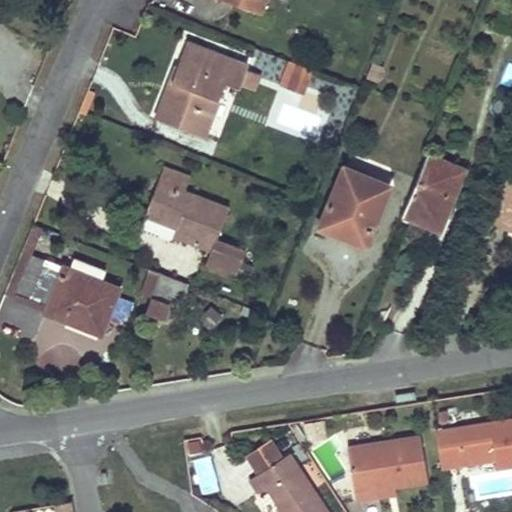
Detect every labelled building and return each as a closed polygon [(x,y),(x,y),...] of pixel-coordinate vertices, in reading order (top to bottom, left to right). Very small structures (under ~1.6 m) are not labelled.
[(262,6),(245,0),(231,0),(259,12),(262,6)] [(511,2),(509,1),(500,25),(511,30),(511,2)] [(186,43),(170,84),(181,88),(167,124),(203,138),(225,84),(239,89),(247,67),(186,43)] [(313,71),(296,65),(288,88),(304,94),(313,71)] [(181,88),(170,84),(156,119),(167,124),(181,88)] [(465,170),(427,154),(403,215),(440,230),(465,170)] [(352,242),(357,229),(370,234),(389,186),(343,168),(318,229),(352,242)] [(164,170),(158,183),(182,193),(188,179),(164,170)] [(511,175),(511,176),(492,220),(511,228),(511,175)] [(182,193),(158,183),(146,216),(178,229),(175,237),(211,251),(203,269),(234,281),(245,253),(215,241),(226,210),(182,193)] [(370,234),(357,229),(352,242),(365,247),(370,234)] [(16,292),(32,299),(47,262),(30,256),(16,292)] [(68,321),(72,312),(105,324),(107,320),(115,298),(118,289),(47,262),(32,299),(50,305),(47,313),(68,321)] [(151,297),(161,273),(148,268),(139,292),(151,297)] [(161,273),(151,297),(145,312),(163,319),(169,304),(178,308),(187,284),(161,273)] [(115,298),(107,320),(122,323),(130,303),(115,298)] [(105,324),(72,312),(68,321),(101,334),(105,324)] [(450,424),(448,412),(440,413),(442,426),(450,424)] [(511,421),(435,433),(441,472),(462,470),(461,463),(493,459),(494,465),(495,472),(511,469),(511,421)] [(372,500),(371,493),(393,489),(426,484),(419,438),(345,450),(354,503),(372,500)] [(256,476),(267,469),(277,462),(266,446),(245,459),(256,476)] [(191,458),(199,494),(218,491),(211,454),(191,458)] [(256,476),(247,482),(257,497),(266,491),(279,511),(324,511),(287,456),(277,462),(267,469),(256,476)] [(461,463),(462,470),(494,465),(493,459),(461,463)] [(393,489),(371,493),(372,500),(394,496),(393,489)]
